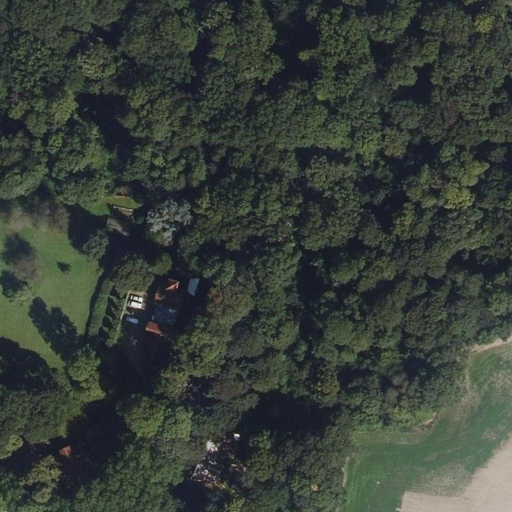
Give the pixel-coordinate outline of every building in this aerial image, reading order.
[(198,294),(204,275),(192,271),(187,287),(186,290),(198,294)] [(163,364),(186,290),(187,287),(182,286),(183,281),(171,277),(170,281),(163,280),(148,329),(155,331),(147,359),(163,364)] [(131,306),(129,317),(140,319),(142,308),(131,306)] [(129,431),(129,413),(102,413),(102,431),(129,431)] [(213,432),(215,451),(231,449),(229,430),(213,432)] [(94,466),(80,441),(54,456),(67,480),(94,466)] [(211,479),(219,457),(205,452),(197,474),(211,479)]
